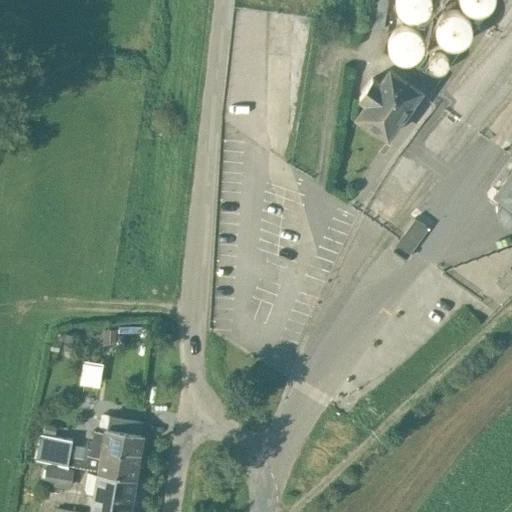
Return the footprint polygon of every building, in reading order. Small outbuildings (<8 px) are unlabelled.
[(461,4),(451,34),(475,41),(484,12),(461,4)] [(402,28),(402,55),(425,55),(425,29),(402,28)] [(358,117),(396,142),(429,92),(392,67),(358,117)] [(511,177),(498,197),(511,207),(511,177)] [(423,211),(400,248),(413,257),(436,219),(423,211)] [(86,358),(85,380),(103,382),(105,359),(86,358)] [(106,427),(93,511),(96,511),(135,511),(147,434),(106,427)] [(48,483),(76,484),(76,463),(48,462),(48,483)] [(86,511),(87,510),(59,503),(56,511),(86,511)]
